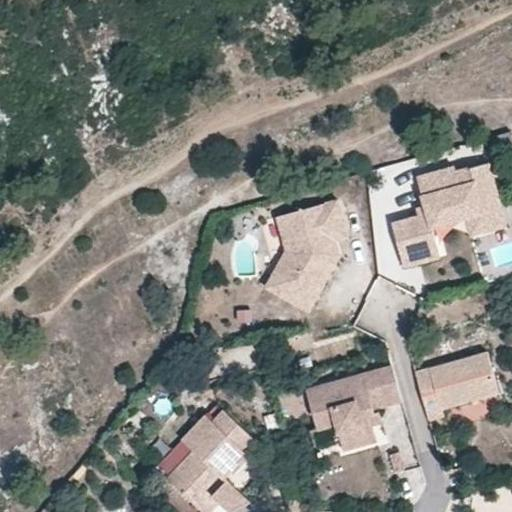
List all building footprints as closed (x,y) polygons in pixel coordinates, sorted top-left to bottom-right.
[(499,207),(487,161),(454,171),(453,166),(415,177),(426,214),(417,216),(419,223),(393,231),(403,266),(439,256),(431,227),(465,217),(499,207)] [(348,236),(337,199),(276,216),(286,249),(265,287),(308,311),(340,254),(332,249),(329,242),(336,240),(348,236)] [(504,225),(499,207),(465,217),(471,234),(504,225)] [(340,254),(336,240),(329,242),(332,249),(340,254)] [(501,396),(489,352),(415,372),(428,418),(429,422),(442,419),(440,411),(501,396)] [(371,416),(376,415),(375,408),(381,407),(402,401),(392,365),(307,389),(318,431),(336,427),(339,433),(355,429),(360,446),(377,442),(374,427),(371,416)] [(181,436),(192,446),(166,475),(205,511),(208,511),(221,499),(206,485),(220,471),(216,468),(225,458),(234,468),(247,453),(241,447),(253,432),(222,403),(209,418),(203,413),(181,436)] [(375,408),(376,415),(371,416),(374,427),(386,424),(381,407),(375,408)] [(340,441),(343,450),(360,446),(355,429),(339,433),(340,441)] [(192,446),(181,436),(155,465),(166,475),(192,446)]
